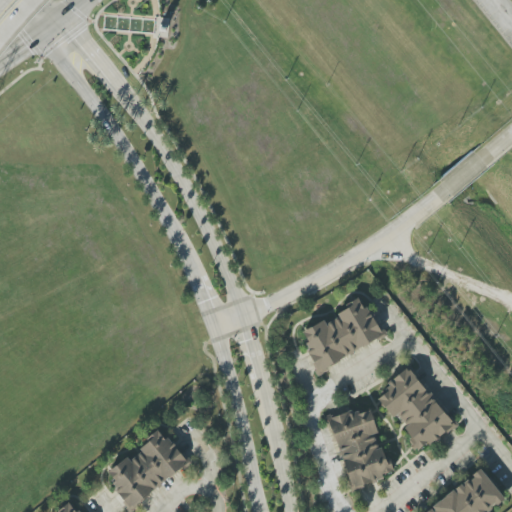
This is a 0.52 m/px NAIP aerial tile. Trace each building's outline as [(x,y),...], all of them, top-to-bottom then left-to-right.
[(317,372),(383,338),(362,298),(336,311),(339,317),(326,324),(324,321),(303,332),(308,342),(303,344),(317,372)] [(453,427),(411,369),(375,395),(392,419),(395,417),(420,451),(453,427)] [(329,419),(350,490),(384,480),(383,474),(393,471),(389,456),(382,458),(375,434),(377,434),(369,407),(329,419)] [(129,509),(188,466),(161,430),(138,447),(141,452),(130,461),(128,457),(108,472),(115,482),(111,485),(129,509)] [(486,511),(504,499),(482,470),(426,511),(486,511)] [(80,511),(72,501),(57,511),(80,511)]
